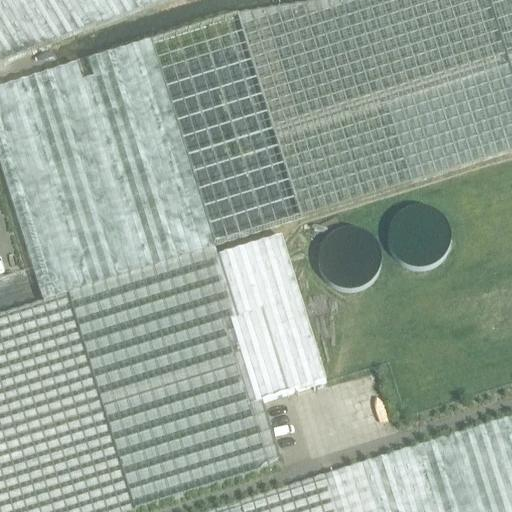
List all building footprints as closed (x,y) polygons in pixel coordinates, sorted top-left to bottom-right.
[(0,0),(0,68),(100,30),(178,1),(179,0),(0,0)] [(511,0),(350,0),(237,17),(238,22),(152,47),(214,246),(288,224),(301,220),(427,181),(511,154),(511,0)] [(76,69),(0,92),(0,165),(43,305),(152,272),(153,276),(177,268),(176,264),(213,253),(211,247),(214,246),(152,47),(151,45),(88,65),(94,82),(81,86),(76,69)] [(282,240),(216,261),(260,405),(327,385),(282,240)] [(0,511),(143,511),(280,470),(260,405),(216,261),(213,253),(176,264),(177,268),(153,276),(152,272),(43,305),(0,318),(0,511)] [(511,511),(511,420),(359,468),(218,511),(511,511)]
